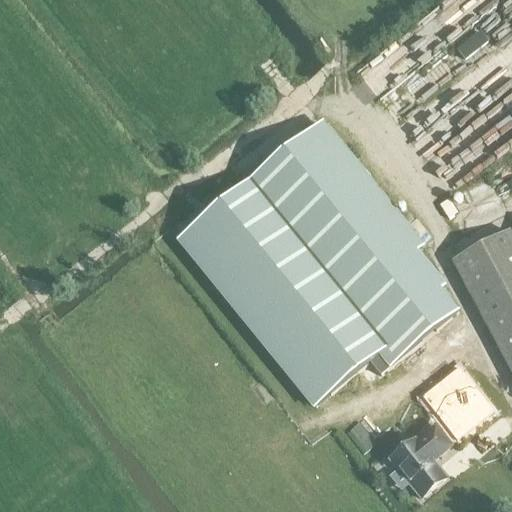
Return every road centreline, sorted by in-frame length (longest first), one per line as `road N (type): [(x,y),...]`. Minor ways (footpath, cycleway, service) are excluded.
road 1 (track): [(32,304),(144,424),(214,436),(349,426),(476,337),(432,218),(348,98),(340,61)]
road 2 (track): [(0,259),(32,304),(293,99),(266,65)]
